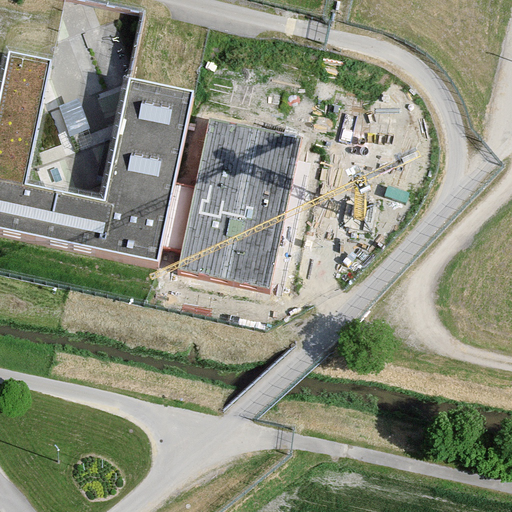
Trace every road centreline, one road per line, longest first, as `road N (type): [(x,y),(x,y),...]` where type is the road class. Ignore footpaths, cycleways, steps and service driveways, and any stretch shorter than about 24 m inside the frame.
road 1 (track): [(511,488),(220,427)]
road 2 (track): [(511,362),(439,348),(417,316),(415,290),(511,179)]
road 3 (unclassified): [(220,427),(121,511)]
